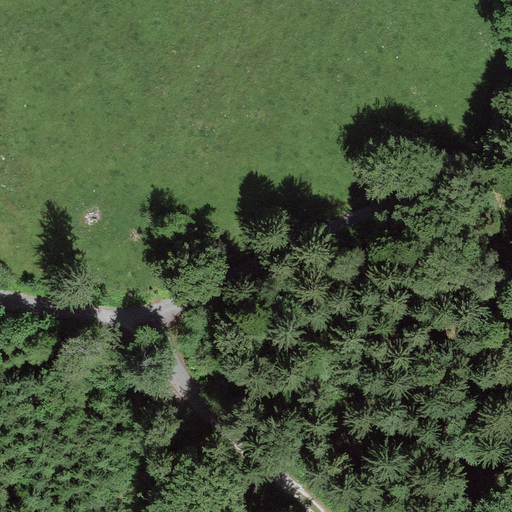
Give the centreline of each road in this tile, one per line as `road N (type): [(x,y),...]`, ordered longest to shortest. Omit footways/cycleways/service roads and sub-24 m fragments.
road 1 (track): [(0,301),(102,316),(151,310),(511,150)]
road 2 (track): [(151,310),(197,402),(313,511)]
